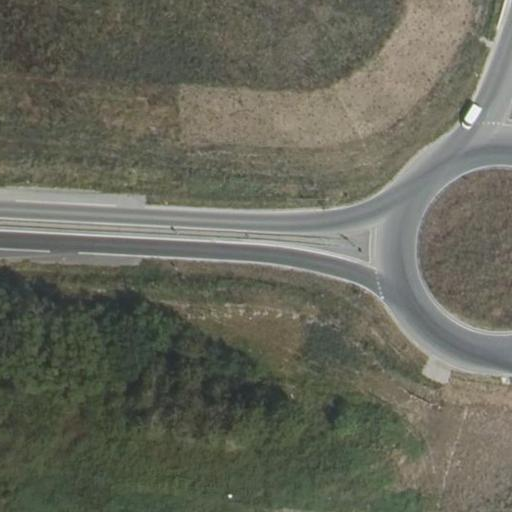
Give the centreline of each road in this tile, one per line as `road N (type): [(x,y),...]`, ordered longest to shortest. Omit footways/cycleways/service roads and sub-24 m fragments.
road 1 (trunk): [(417,177),(379,208),(337,223),(0,204)]
road 2 (trunk): [(0,239),(300,259),(397,293)]
road 3 (secondary): [(397,293),(415,324),(442,347),(511,362)]
road 4 (secondary): [(417,177),(389,237),(397,293)]
